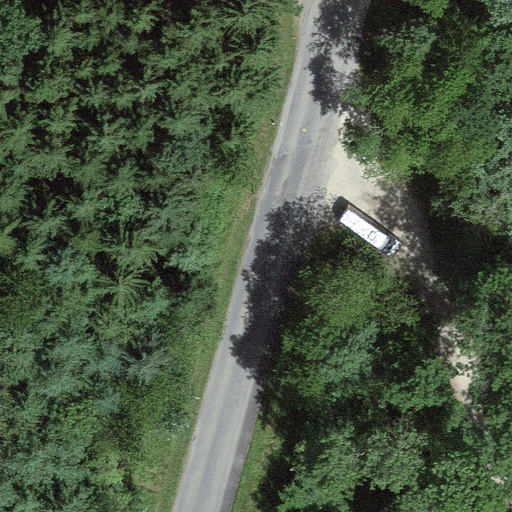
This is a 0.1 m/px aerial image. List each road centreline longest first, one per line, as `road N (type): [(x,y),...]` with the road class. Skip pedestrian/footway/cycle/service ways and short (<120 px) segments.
road 1 (track): [(296,0),(497,511)]
road 2 (tertiary): [(337,0),(192,511)]
